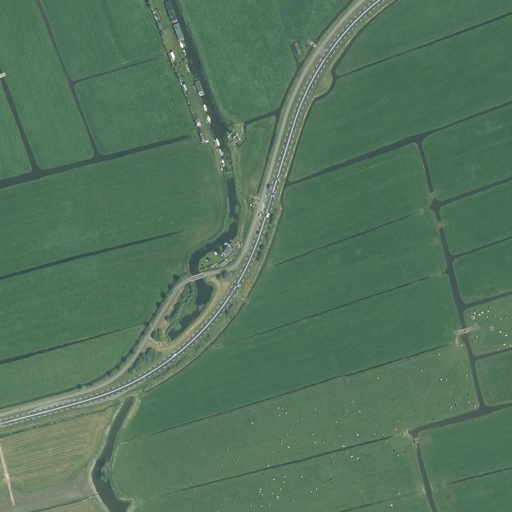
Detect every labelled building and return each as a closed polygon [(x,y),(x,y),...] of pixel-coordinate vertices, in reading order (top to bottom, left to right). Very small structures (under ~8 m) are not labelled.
[(163,0),(169,15),(174,13),(169,0),(163,0)] [(178,23),(173,25),(180,46),(185,44),(178,23)] [(299,41),(294,43),(298,54),(303,53),(299,41)] [(190,74),(195,87),(200,85),(195,72),(190,74)] [(227,246),(222,253),(225,255),(228,257),(232,250),(230,249),(230,248),(227,246)]
